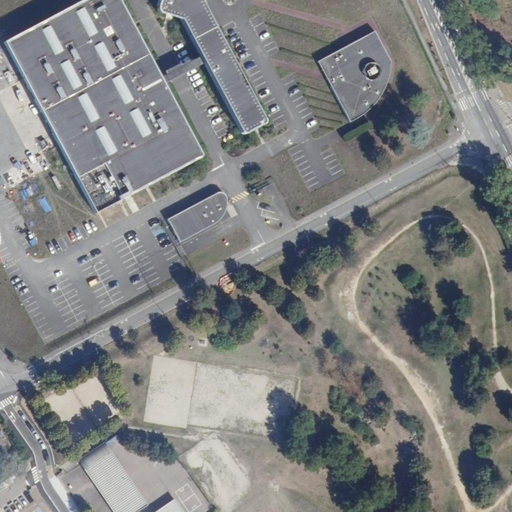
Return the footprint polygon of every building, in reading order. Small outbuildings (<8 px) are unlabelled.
[(67,0),(0,34),(0,38),(88,209),(194,156),(197,149),(120,0),(67,0)] [(259,112),(200,0),(152,0),(151,4),(153,8),(159,10),(164,8),(167,0),(168,0),(234,125),(242,128),(259,120),(259,112)] [(369,27),(312,57),(344,118),(359,105),(370,90),(379,73),(385,57),(369,27)] [(210,187),(160,214),(173,238),(212,218),(219,209),(222,197),(219,192),(210,187)] [(124,198),(131,213),(152,203),(145,188),(124,198)] [(0,453),(9,448),(1,433),(0,434),(0,453)] [(181,511),(184,510),(173,494),(147,511),(139,511),(136,506),(148,497),(108,440),(82,458),(119,511),(181,511)]
